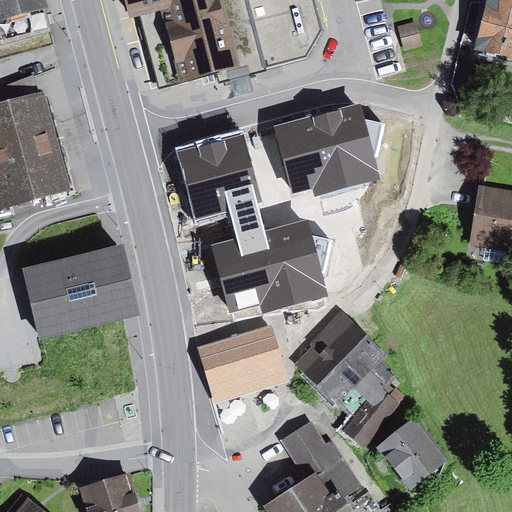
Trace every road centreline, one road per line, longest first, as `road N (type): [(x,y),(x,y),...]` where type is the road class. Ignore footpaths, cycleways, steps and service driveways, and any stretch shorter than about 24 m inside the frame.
road 1 (primary): [(117,122),(168,323),(180,452)]
road 2 (residential): [(339,0),(341,44),(312,79),(117,122)]
road 3 (residential): [(180,452),(83,468),(0,468)]
road 4 (primary): [(87,0),(117,122)]
